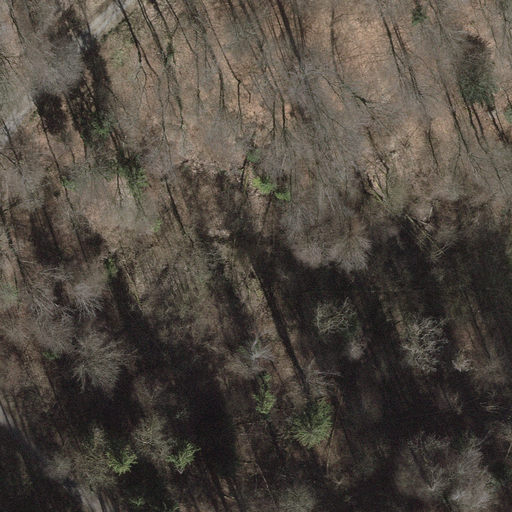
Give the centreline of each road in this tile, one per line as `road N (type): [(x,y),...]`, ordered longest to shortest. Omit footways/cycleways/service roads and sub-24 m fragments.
road 1 (track): [(124,0),(0,136)]
road 2 (track): [(0,408),(51,474),(96,511)]
